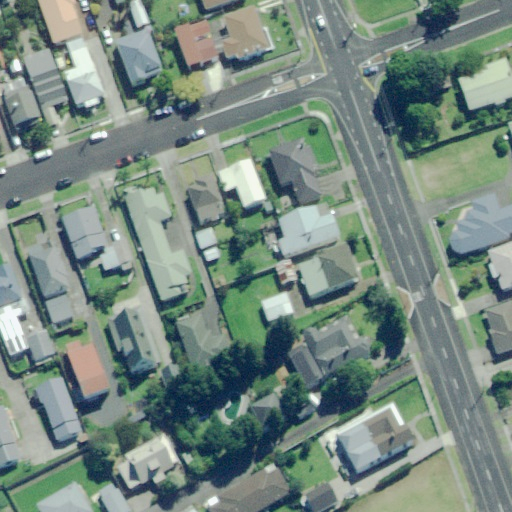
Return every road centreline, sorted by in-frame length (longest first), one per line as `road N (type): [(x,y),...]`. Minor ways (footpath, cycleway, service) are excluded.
road 1 (residential): [(0,190),(341,69)]
road 2 (residential): [(160,511),(442,351)]
road 3 (residential): [(442,351),(341,69)]
road 4 (residential): [(341,69),(511,6)]
road 5 (residential): [(500,511),(442,351)]
